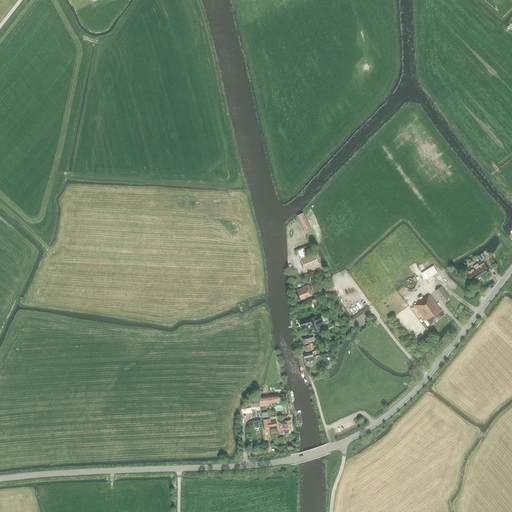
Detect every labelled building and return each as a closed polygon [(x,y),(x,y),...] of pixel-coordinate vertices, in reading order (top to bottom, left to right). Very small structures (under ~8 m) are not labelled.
[(303,213),(298,216),(304,229),(310,227),(303,213)] [(305,251),(299,253),(301,258),(300,258),(304,268),(318,262),(314,253),(307,256),(305,251)] [(484,262),(481,264),(482,266),(481,266),(485,273),(489,271),(486,265),(484,262)] [(477,270),(476,270),(480,276),(485,273),(481,266),(482,266),(481,264),(479,265),(479,266),(480,268),(477,270)] [(437,273),(433,266),(422,273),(426,280),(437,273)] [(480,276),(476,270),(475,271),(473,269),(470,271),(476,279),(480,276)] [(476,279),(470,271),(469,272),(471,274),(467,276),(471,282),(476,279)] [(304,299),(312,295),(308,285),(303,287),(303,288),(294,292),(297,301),(304,299)] [(449,297),(441,286),(435,291),(443,302),(449,297)] [(439,307),(432,298),(430,295),(425,298),(425,297),(414,305),(426,321),(426,320),(429,324),(430,325),(444,315),(441,310),(440,310),(438,307),(439,307)] [(320,316),(315,318),(315,317),(310,319),(312,325),(313,329),(314,329),(316,332),(321,330),(319,326),(323,324),(320,316)] [(311,325),(311,324),(309,319),(299,322),(300,328),(311,325)] [(307,336),(308,337),(302,338),(304,345),(311,343),(311,342),(315,341),(313,334),(307,336)] [(306,354),(311,352),(311,350),(313,350),(312,343),(304,345),(305,351),(306,354)] [(315,363),(313,357),(304,359),(306,365),(315,363)] [(269,403),(279,402),(278,395),(259,397),(259,399),(251,400),(252,407),(269,405),(269,403)] [(277,422),(270,422),(270,419),(263,420),(265,428),(269,428),(269,425),(271,425),(271,426),(277,425),(277,422)] [(289,430),(292,429),(290,420),(281,422),(281,423),(279,424),(280,431),(284,430),(284,433),(285,433),(288,433),(289,432),(289,430)]
